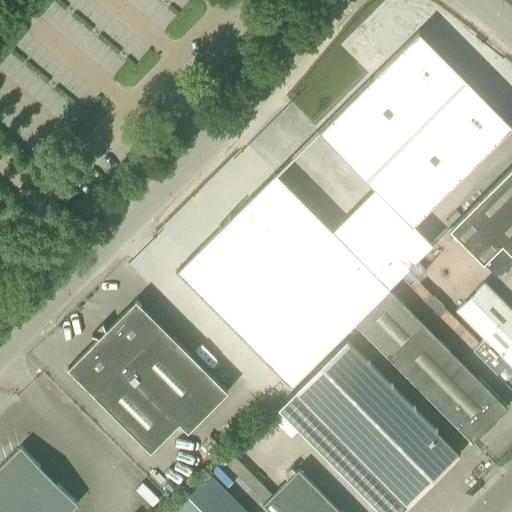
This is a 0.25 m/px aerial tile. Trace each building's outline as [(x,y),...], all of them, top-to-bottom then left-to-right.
[(320,132),(375,187),(413,224),(511,125),(420,32),(320,132)] [(511,165),(450,228),(498,277),(511,263),(511,165)] [(346,245),(275,174),(176,272),(289,386),(389,288),(373,274),(375,272),(374,272),(385,261),(387,261),(397,252),(369,223),(346,245)] [(389,287),(400,277),(409,268),(401,260),(387,261),(385,261),(374,272),(375,272),(389,287)] [(456,310),(484,339),(473,350),(504,381),(511,389),(511,310),(484,283),(456,310)] [(387,355),(472,442),(507,407),(422,320),(390,289),(355,324),(387,355)] [(136,300),(105,331),(102,334),(193,425),(227,391),(136,300)] [(102,334),(98,337),(67,368),(150,451),(179,423),(187,431),(193,425),(102,334)] [(381,511),(400,511),(408,504),(459,453),(348,338),(278,407),(381,511)] [(0,511),(69,511),(78,503),(20,445),(0,465),(0,511)] [(233,453),(217,469),(230,483),(240,473),(261,495),(267,489),(233,453)] [(271,511),(342,511),(299,468),(263,503),(271,511)] [(170,511),(248,511),(210,473),(170,511)]
